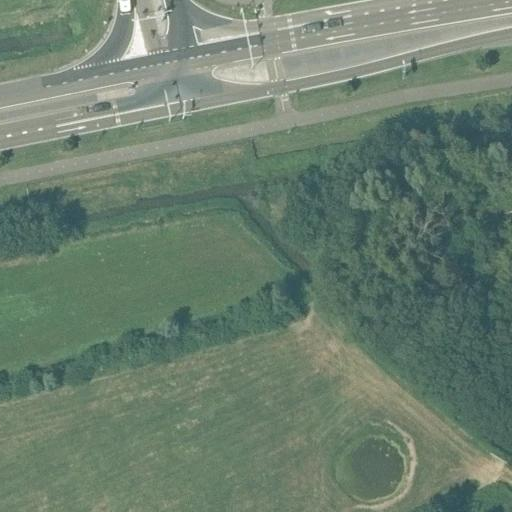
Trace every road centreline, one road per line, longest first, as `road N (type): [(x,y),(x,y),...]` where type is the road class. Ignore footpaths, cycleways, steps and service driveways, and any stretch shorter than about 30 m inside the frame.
road 1 (secondary): [(177,109),(511,33)]
road 2 (secondary): [(511,3),(187,60)]
road 3 (secondary): [(0,145),(177,109)]
road 4 (secondary): [(150,67),(0,98)]
